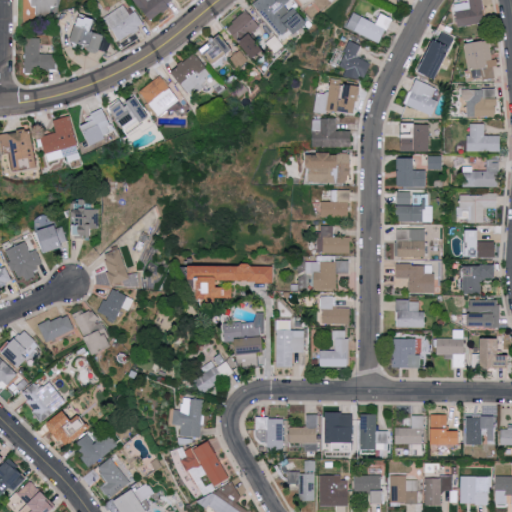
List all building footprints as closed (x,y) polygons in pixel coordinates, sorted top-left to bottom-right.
[(57,0),(32,0),(32,6),(37,6),(37,14),(51,14),(51,5),(58,5),(57,0)] [(168,0),(134,0),(149,20),(171,4),(168,0)] [(260,0),(252,8),(281,41),(289,33),(284,27),(288,23),(284,19),(289,15),(283,9),(289,4),(285,0),(266,0),(264,2),(262,0),(260,0)] [(474,0),(480,0),(485,26),(457,31),(455,15),(470,12),(468,1),(474,0)] [(119,41),(144,26),(135,11),(129,14),(124,5),(104,16),(119,41)] [(92,31),(96,19),(80,15),(72,45),(100,52),(105,34),(92,31)] [(230,32),(247,16),(257,28),(238,44),(230,32)] [(392,23),(380,48),(346,31),(354,16),(375,27),(381,17),(392,23)] [(422,74),(435,81),(455,42),(441,35),(422,74)] [(55,71),(54,53),(41,53),(41,37),(25,37),(26,72),(55,71)] [(202,55),(221,38),(232,54),(213,69),(202,55)] [(349,44),(361,50),(356,61),(371,68),(364,82),(337,70),(349,44)] [(465,48),(470,74),(494,69),(490,44),(465,48)] [(194,56),(206,72),(182,89),(172,75),(194,56)] [(159,79),(169,92),(151,109),(140,95),(159,79)] [(416,83),(436,92),(432,102),(438,105),(432,120),(406,109),(416,83)] [(359,90),(357,104),(343,102),(341,116),(327,113),(331,85),(359,90)] [(483,93),(484,121),(466,121),(466,104),(470,104),(470,93),(483,93)] [(150,121),(134,99),(127,107),(120,103),(109,111),(119,123),(127,138),(150,121)] [(102,111),(114,136),(105,140),(106,143),(92,150),(83,129),(93,123),(90,117),(102,111)] [(68,119),(77,148),(46,157),(42,140),(56,136),(52,123),(68,119)] [(350,135),(350,149),(314,150),(313,136),(322,136),(321,123),(335,122),(336,135),(350,135)] [(427,128),(428,156),(403,155),(403,141),(415,142),(415,128),(427,128)] [(470,128),(470,155),(501,155),(501,139),(484,140),(485,128),(470,128)] [(30,134),(38,171),(17,174),(10,137),(30,134)] [(430,168),(440,168),(441,157),(430,156),(430,168)] [(307,158),(307,186),(345,186),(345,178),(351,178),(351,158),(307,158)] [(425,174),(425,191),(398,191),(398,162),(414,162),(414,175),(425,174)] [(462,176),(499,175),(498,191),(462,191),(462,176)] [(349,193),(349,220),(321,220),(321,205),(337,205),(337,193),(349,193)] [(424,226),(395,226),(395,195),(410,195),(411,209),(424,209),(424,226)] [(100,207),(93,207),(93,199),(81,198),(81,208),(76,208),(76,236),(100,237),(100,207)] [(460,199),(497,200),(497,213),(483,213),(483,227),(469,226),(469,212),(459,212),(460,199)] [(42,228),(47,251),(64,247),(60,225),(42,228)] [(423,261),(423,233),(396,233),(396,261),(423,261)] [(467,234),(466,260),(479,260),(480,235),(467,234)] [(31,251),(27,241),(7,249),(21,281),(36,274),(34,268),(44,264),(37,249),(31,251)] [(350,258),(350,241),(324,241),(324,258),(350,258)] [(128,274),(121,249),(104,253),(112,284),(122,282),(124,288),(138,284),(135,273),(128,274)] [(0,260),(0,288),(13,283),(3,259),(0,260)] [(274,281),(274,265),(191,266),(191,279),(199,279),(199,300),(232,299),(232,287),(220,287),(220,281),(274,281)] [(336,265),(336,293),(314,293),(314,275),(321,275),(321,265),(336,265)] [(395,267),(395,281),(408,281),(408,296),(435,296),(433,278),(424,277),(424,268),(395,267)] [(493,269),(493,281),(480,282),(481,297),(463,297),(463,280),(475,280),(475,268),(493,269)] [(99,314),(116,321),(121,307),(128,310),(134,298),(110,288),(99,314)] [(349,328),(349,312),(333,311),(333,300),(321,299),(321,313),(324,313),(324,327),(349,328)] [(397,303),(397,332),(424,331),(424,315),(414,315),(414,304),(397,303)] [(469,303),(469,330),(500,331),(500,304),(469,303)] [(89,353),(110,346),(102,321),(98,322),(94,307),(76,313),(89,353)] [(46,342),(74,331),(68,313),(39,324),(46,342)] [(225,323),(225,341),(237,341),(238,366),(259,366),(258,353),(265,353),(264,313),(255,313),(255,322),(225,323)] [(305,330),(291,330),(291,319),(276,320),(277,366),(294,365),(294,352),(305,352),(305,330)] [(3,350),(20,368),(30,359),(27,356),(39,344),(25,329),(3,350)] [(349,342),(349,371),(321,370),(321,354),(333,354),(333,334),(346,334),(345,342),(349,342)] [(420,371),(420,359),(415,359),(415,343),(394,343),(393,372),(420,371)] [(437,343),(464,343),(464,358),(453,357),(454,364),(445,363),(445,359),(437,359),(437,343)] [(480,344),(497,344),(497,371),(480,371),(480,344)] [(235,372),(222,353),(201,367),(205,374),(195,380),(203,393),(235,372)] [(18,373),(0,356),(0,381),(6,386),(18,373)] [(20,394),(42,421),(66,401),(50,381),(40,390),(34,383),(20,394)] [(203,437),(204,398),(184,398),(183,410),(175,410),(175,424),(182,425),(182,436),(203,437)] [(71,419),(65,410),(47,421),(63,446),(88,430),(78,414),(71,419)] [(317,416),(317,445),(289,444),(289,428),(306,428),(306,416),(317,416)] [(350,429),(350,416),(324,416),(324,445),(340,445),(340,429),(350,429)] [(376,416),(377,432),(388,432),(388,446),(376,446),(376,451),(361,451),(360,416),(376,416)] [(430,416),(447,416),(447,435),(460,434),(459,449),(430,450),(430,416)] [(412,417),(423,417),(423,446),(394,445),(395,429),(411,429),(412,417)] [(466,419),(482,419),(480,447),(466,447),(466,419)] [(282,420),(282,451),(266,451),(266,430),(255,431),(255,420),(282,420)] [(92,466),(117,444),(104,430),(94,439),(88,433),(74,446),(92,466)] [(511,446),(500,446),(501,430),(511,430),(511,446)] [(188,452),(190,456),(184,459),(190,471),(204,463),(217,486),(232,478),(210,440),(188,452)] [(423,455),(423,444),(396,444),(396,449),(408,449),(408,455),(423,455)] [(0,464),(8,457),(0,448),(0,464)] [(95,469),(116,494),(130,481),(110,457),(95,469)] [(12,486),(16,490),(28,476),(10,460),(0,470),(0,486),(6,492),(12,486)] [(315,462),(314,502),(300,502),(299,487),(287,487),(287,474),(284,476),(281,469),(292,462),(296,468),(292,473),(300,473),(299,475),(304,475),(305,461),(315,462)] [(319,476),(320,507),(348,507),(347,481),(340,481),(340,476),(319,476)] [(380,505),(380,476),(353,477),(353,493),(371,493),(370,506),(380,505)] [(389,477),(390,506),(418,505),(417,482),(406,483),(406,476),(389,477)] [(460,477),(460,505),(487,505),(488,477),(460,477)] [(511,478),(511,506),(511,493),(506,494),(507,506),(495,506),(496,478),(511,478)] [(452,492),(452,479),(425,480),(424,508),(441,507),(441,492),(452,492)] [(18,493),(30,505),(26,509),(28,511),(50,511),(57,506),(32,480),(18,493)] [(238,502),(245,493),(225,480),(208,504),(219,511),(250,511),(251,511),(238,502)] [(108,506),(112,511),(146,511),(149,510),(141,499),(145,497),(137,486),(108,506)]
